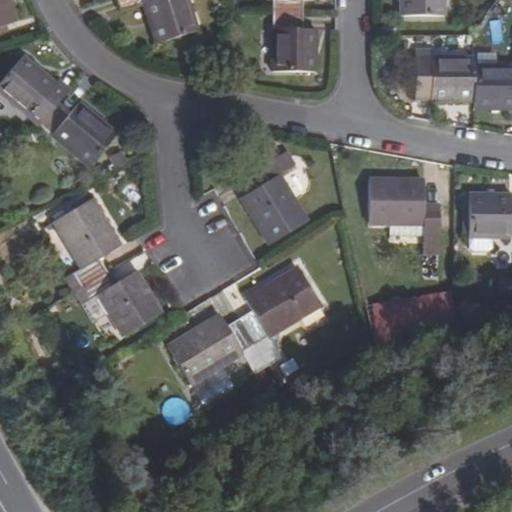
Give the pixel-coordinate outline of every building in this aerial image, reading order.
[(0,0),(0,27),(12,23),(4,0),(0,0)] [(141,4),(154,44),(194,31),(183,0),(126,0),(129,7),(141,4)] [(271,0),(271,14),(301,16),(301,0),(271,0)] [(400,0),(400,15),(442,16),(442,0),(400,0)] [(271,14),(270,72),(312,72),(313,30),(300,30),(301,16),(271,14)] [(20,58),(0,83),(0,95),(39,128),(58,104),(65,95),(20,58)] [(430,94),(430,106),(474,107),(474,72),(474,64),(415,64),(415,94),(430,94)] [(474,107),(474,115),(511,115),(511,72),(474,72),(474,107)] [(58,104),(39,128),(87,167),(114,134),(77,104),(69,113),(58,104)] [(241,198),(269,244),(305,222),(277,176),(292,166),(283,153),(274,158),(267,146),(242,161),(249,174),(257,169),(266,182),(241,198)] [(423,180),(424,201),(439,201),(438,180),(423,180)] [(420,226),(419,246),(436,246),(436,217),(420,216),(419,184),(366,183),(366,225),(420,226)] [(469,196),(468,237),(509,238),(510,241),(511,241),(511,211),(510,211),(510,197),(469,196)] [(52,223),(89,282),(115,266),(107,253),(117,248),(88,201),(52,223)] [(89,282),(121,337),(157,314),(133,274),(123,280),(115,266),(89,282)] [(238,318),(254,344),(318,305),(297,268),(246,299),(252,309),(238,318)] [(450,292),(369,305),(375,341),(455,328),(450,292)] [(167,347),(189,384),(254,344),(238,318),(225,325),(220,315),(167,347)]
